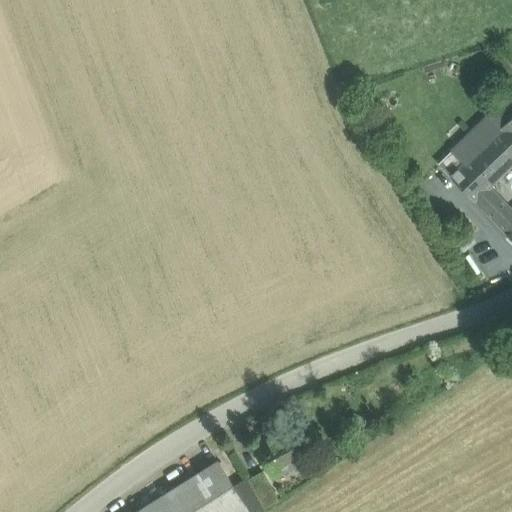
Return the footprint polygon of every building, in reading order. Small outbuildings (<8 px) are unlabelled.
[(488,117),(439,164),(450,177),(499,129),(488,117)] [(511,117),(500,129),(511,141),(511,117)] [(511,166),(511,141),(500,129),(499,129),(450,177),(451,177),(458,185),(474,202),(489,188),(511,166)] [(511,211),(510,210),(489,188),(474,202),(506,235),(511,229),(511,211)] [(290,426),(274,434),(275,436),(255,446),(272,478),(307,460),(290,426)] [(244,511),(247,510),(248,510),(234,488),(217,461),(136,511),(244,511)] [(278,502),(262,472),(248,480),(263,509),(278,502)] [(263,509),(248,480),(234,488),(248,510),(247,510),(248,511),(260,511),(264,510),(263,509)]
